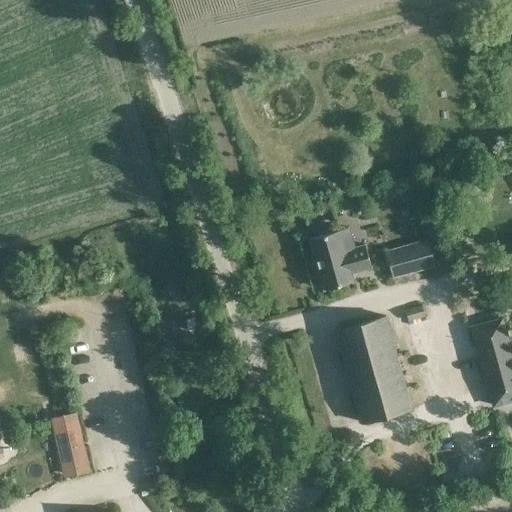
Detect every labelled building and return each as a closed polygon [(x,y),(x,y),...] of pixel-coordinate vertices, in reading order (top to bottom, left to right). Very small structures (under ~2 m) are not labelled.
[(323,288),(352,280),(349,272),(370,266),(364,244),(343,250),(337,229),(309,237),(323,288)] [(385,250),(392,276),(434,264),(427,239),(385,250)] [(424,314),(421,304),(404,309),(407,319),(424,314)] [(511,349),(502,315),(469,325),(491,406),(511,400),(511,349)] [(333,331),(339,353),(359,422),(410,408),(384,316),(333,331)] [(79,426),(53,432),(63,475),(89,469),(79,426)] [(114,511),(112,499),(76,507),(77,511),(114,511)]
